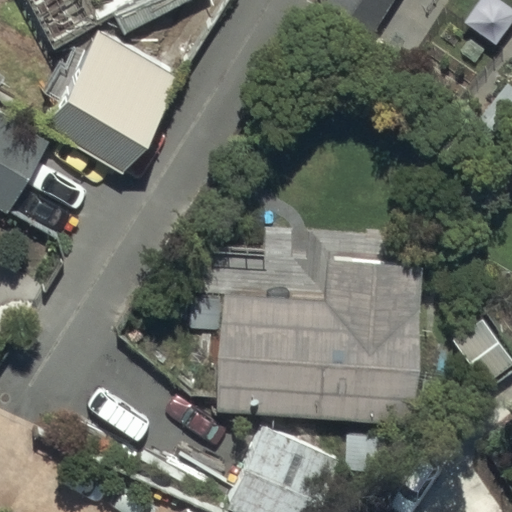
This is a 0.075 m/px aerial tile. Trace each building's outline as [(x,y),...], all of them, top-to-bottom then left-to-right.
[(339,0),(379,25),(395,0),(339,0)] [(98,33),(42,126),(124,175),(180,83),(98,33)] [(0,106),(0,210),(6,214),(53,139),(0,106)] [(511,130),(493,148),(511,168),(511,130)] [(228,251),(216,414),(412,428),(424,265),(394,262),(395,250),(342,246),(341,260),(228,251)] [(264,433),(229,511),(320,511),(341,466),(264,433)]
